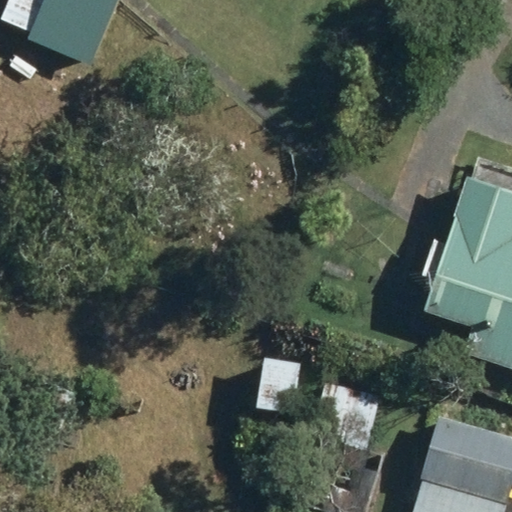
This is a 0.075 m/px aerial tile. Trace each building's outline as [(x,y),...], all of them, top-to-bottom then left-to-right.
[(54,0),(38,37),(100,64),(128,0),(54,0)] [(298,48),(318,0),(284,0),(268,36),(298,48)] [(511,181),(474,168),(431,302),(479,319),(470,346),(511,359),(511,181)] [(262,401),(298,408),(306,358),(269,353),(262,401)] [(0,434),(60,456),(80,398),(0,370),(0,434)] [(316,430),(371,445),(385,392),(330,377),(316,430)] [(412,511),(508,511),(511,499),(511,430),(444,409),(412,511)]
